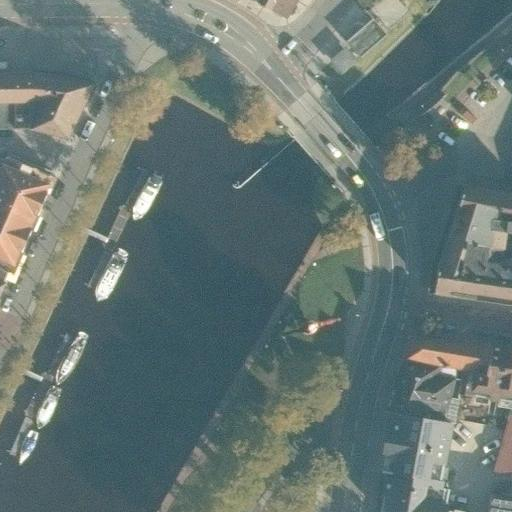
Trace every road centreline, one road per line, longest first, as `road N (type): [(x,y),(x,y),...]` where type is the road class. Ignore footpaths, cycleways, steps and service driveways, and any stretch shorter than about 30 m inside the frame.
road 1 (residential): [(0,323),(26,302),(88,158)]
road 2 (residential): [(378,203),(451,163),(511,104)]
road 3 (tertiary): [(274,77),(356,166),(378,203)]
road 4 (residential): [(88,158),(146,5)]
road 5 (residential): [(357,417),(285,446),(236,511)]
road 6 (tertiary): [(0,4),(146,5)]
road 7 (tertiary): [(166,8),(220,29),(274,77)]
road 8 (residential): [(511,327),(387,309)]
